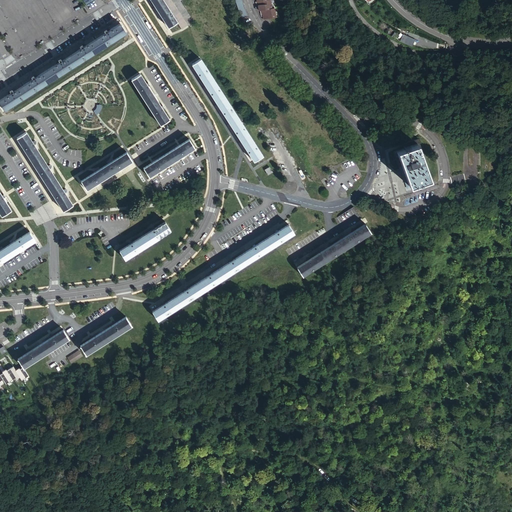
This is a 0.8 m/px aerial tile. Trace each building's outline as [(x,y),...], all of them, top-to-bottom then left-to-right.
[(151,0),(169,27),(176,22),(162,0),(151,0)] [(170,0),(162,0),(176,22),(181,29),(187,25),(170,0)] [(234,0),(241,18),(247,15),(244,8),(242,1),(241,0),(234,0)] [(262,16),(263,19),(279,16),(276,11),(275,11),(274,8),(272,2),(270,2),(269,0),(256,0),(256,1),(255,2),(256,5),(258,5),(259,5),(259,7),(258,7),(259,10),(260,14),(262,14),(263,13),(264,15),(262,16)] [(118,23),(0,99),(0,103),(4,109),(124,32),(118,23)] [(404,34),(401,40),(412,45),(416,39),(404,34)] [(262,155),(199,59),(192,63),(254,160),(262,155)] [(168,119),(139,74),(131,79),(160,124),(168,119)] [(72,204),(25,132),(17,137),(63,210),(72,204)] [(194,146),(189,138),(143,167),(149,175),(194,146)] [(417,138),(403,143),(405,147),(393,151),(399,168),(402,167),(409,184),(428,177),(420,155),(423,154),(417,138)] [(131,160),(126,151),(81,180),(86,189),(131,160)] [(11,209),(0,192),(0,212),(2,215),(11,209)] [(170,229),(165,221),(119,250),(125,258),(170,229)] [(293,231),(288,223),(152,311),(157,319),(293,231)] [(370,231),(365,224),(297,267),(302,275),(370,231)] [(0,261),(35,240),(29,232),(0,250),(0,261)] [(131,325),(125,317),(81,345),(86,354),(131,325)] [(69,338),(63,330),(18,359),(23,367),(69,338)] [(82,356),(79,350),(67,357),(71,363),(82,356)] [(21,376),(16,370),(14,366),(7,370),(13,379),(17,377),(17,378),(21,376)] [(29,375),(23,367),(21,369),(20,367),(16,370),(21,376),(23,379),(29,375)] [(13,379),(7,370),(7,369),(3,371),(4,372),(1,374),(4,379),(7,383),(13,379)]
